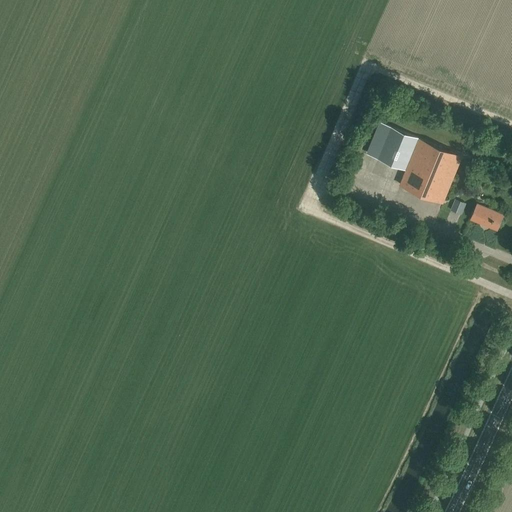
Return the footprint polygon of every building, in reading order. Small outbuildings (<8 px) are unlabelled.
[(71,105),(72,96),(65,95),(63,103),(71,105)] [(419,138),(380,122),(367,153),(406,169),(419,138)] [(406,169),(400,184),(443,202),(462,155),(419,138),(406,169)] [(466,203),(455,199),(451,210),(461,214),(466,203)] [(497,229),(504,214),(477,203),(470,218),(497,229)]
